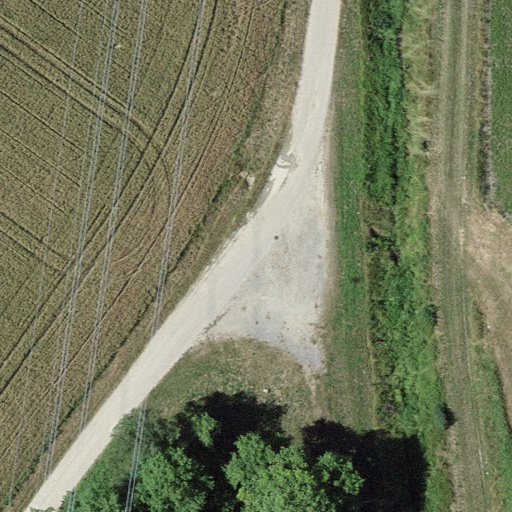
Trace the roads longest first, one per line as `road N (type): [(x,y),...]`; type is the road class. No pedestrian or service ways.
road 1 (track): [(332,0),(300,162),(41,511)]
road 2 (track): [(462,0),(454,304),(477,511)]
